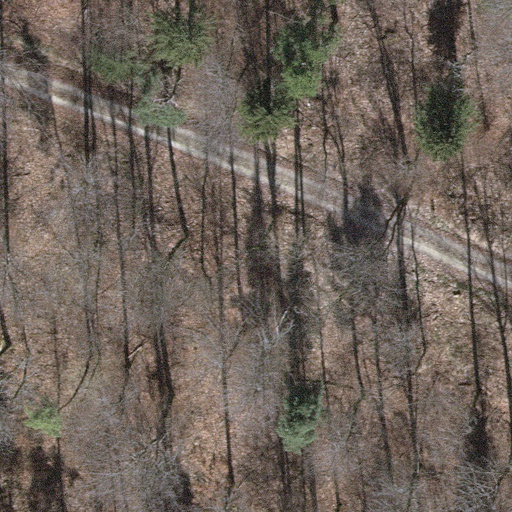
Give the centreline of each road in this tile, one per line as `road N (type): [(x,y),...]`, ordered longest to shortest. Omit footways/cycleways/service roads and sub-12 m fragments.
road 1 (track): [(509,511),(295,288),(82,105),(0,76)]
road 2 (track): [(511,270),(82,105)]
